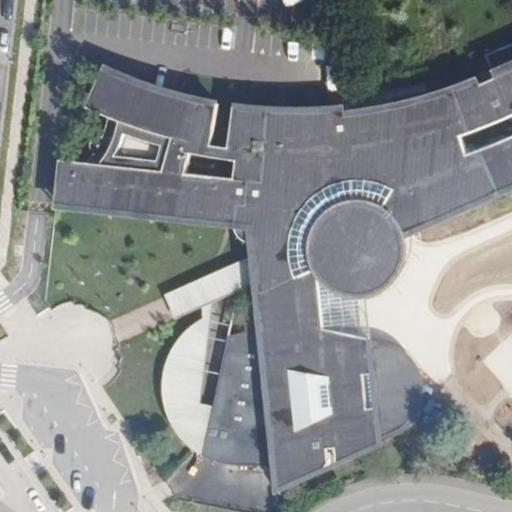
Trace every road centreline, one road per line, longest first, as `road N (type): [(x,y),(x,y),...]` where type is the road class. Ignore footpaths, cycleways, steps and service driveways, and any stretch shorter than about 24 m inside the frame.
road 1 (residential): [(112,511),(114,485),(57,382),(0,376)]
road 2 (tertiary): [(353,511),(413,499),(477,511)]
